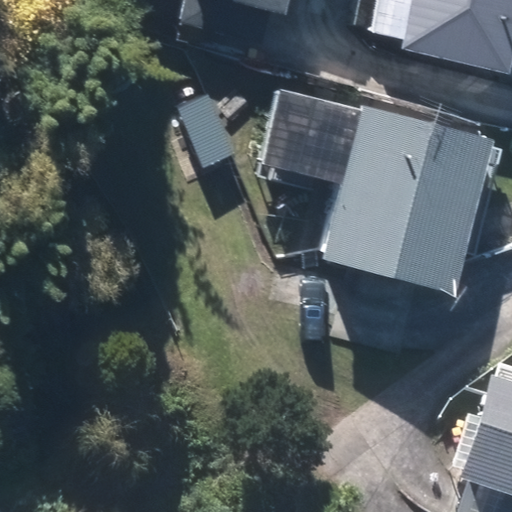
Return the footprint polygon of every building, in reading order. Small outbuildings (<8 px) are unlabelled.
[(183,0),(178,19),(253,39),(262,8),(284,14),(287,0),(183,0)] [(368,0),(363,29),(399,36),(397,47),(495,66),(507,0),(368,0)] [(481,137),(282,85),(261,166),(329,184),(311,253),(352,264),(333,334),(400,351),(418,281),(441,287),(481,137)] [(208,95),(178,107),(204,169),(233,156),(208,95)] [(511,511),(511,395),(481,386),(447,492),(453,494),(447,511),(511,511)]
